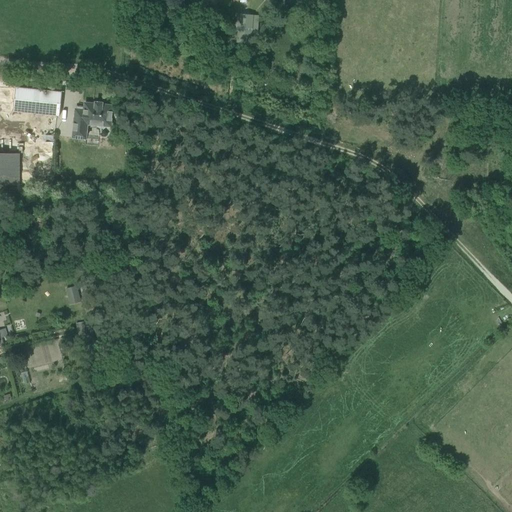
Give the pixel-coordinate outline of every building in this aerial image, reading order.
[(253,15),(239,14),(237,43),(251,44),(253,15)] [(14,111),(16,87),(0,86),(0,135),(11,136),(14,111)] [(60,117),(62,92),(16,87),(14,111),(60,117)] [(87,140),(88,129),(89,126),(112,129),(113,105),(103,104),(103,102),(94,101),(94,103),(83,102),(83,110),(74,109),(71,139),(87,140)] [(20,154),(0,153),(0,185),(20,185),(20,154)] [(77,286),(66,289),(70,305),(81,302),(77,286)] [(91,321),(76,324),(79,340),(94,338),(93,333),(93,332),(91,321)] [(0,347),(4,346),(2,339),(8,337),(6,329),(0,330),(0,347)] [(107,337),(106,329),(98,330),(99,337),(101,337),(102,338),(107,337)] [(94,366),(99,371),(104,367),(99,362),(94,366)]
